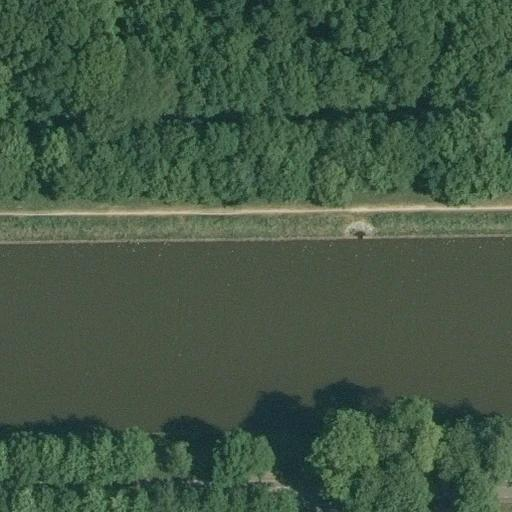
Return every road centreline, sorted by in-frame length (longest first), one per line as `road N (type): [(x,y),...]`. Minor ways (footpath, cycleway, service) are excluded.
road 1 (tertiary): [(312,494),(0,497)]
road 2 (tertiary): [(511,494),(312,494)]
